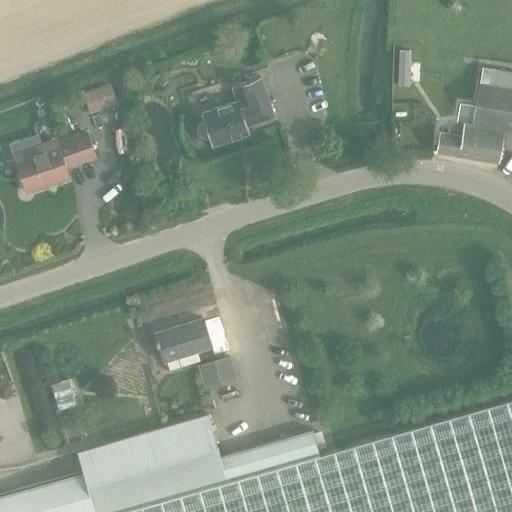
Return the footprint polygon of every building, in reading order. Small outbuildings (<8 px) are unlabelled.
[(413,84),(414,49),(401,48),(399,83),(413,84)] [(440,132),(436,152),(497,162),(503,129),(511,130),(511,72),(497,70),(482,68),(479,84),(472,125),(450,121),(448,133),(440,132)] [(200,113),(202,121),(201,121),(200,122),(198,124),(197,125),(197,127),(196,128),(196,130),(196,131),(197,132),(197,134),(198,135),(199,136),(201,138),(203,138),(205,139),(207,138),(208,138),(211,146),(249,133),(246,126),(273,116),(260,77),(232,86),(237,101),(200,113)] [(102,108),(96,88),(83,93),(89,112),(102,108)] [(95,157),(86,133),(56,143),(54,139),(13,153),(26,192),(68,178),(64,167),(95,157)] [(211,347),(202,318),(154,333),(163,362),(211,347)] [(196,364),(204,390),(237,380),(229,355),(196,364)] [(54,383),(60,407),(77,403),(71,378),(54,383)] [(0,494),(0,511),(511,511),(511,398),(318,454),(311,429),(219,455),(207,412),(76,450),(82,471),(0,494)]
